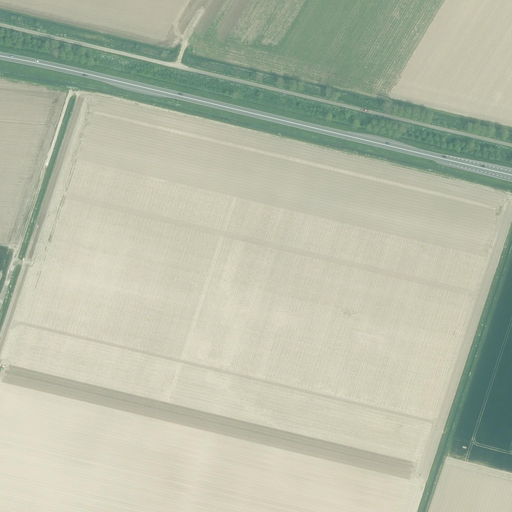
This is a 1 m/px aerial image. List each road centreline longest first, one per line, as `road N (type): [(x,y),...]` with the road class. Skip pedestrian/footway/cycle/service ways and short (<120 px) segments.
road 1 (unclassified): [(511,145),(0,25)]
road 2 (trunk): [(0,56),(511,175)]
road 3 (track): [(68,96),(0,305)]
